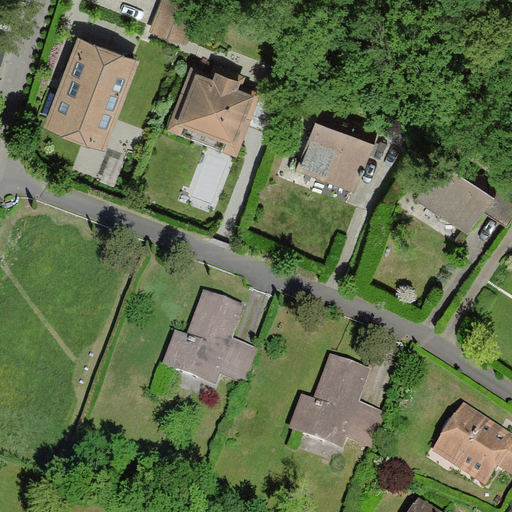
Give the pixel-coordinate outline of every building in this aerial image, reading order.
[(202,0),(165,0),(155,28),(187,40),(202,0)] [(84,35),(80,33),(45,125),(106,148),(141,56),(137,54),(84,35)] [(190,66),(167,129),(237,155),(261,91),(241,84),(244,75),(216,65),(213,74),(190,66)] [(384,133),(408,148),(427,119),(404,104),(384,133)] [(357,189),(377,137),(318,115),(298,168),(357,189)] [(496,192),(443,158),(419,196),(471,232),(487,209),(511,226),(511,223),(511,188),(503,182),(496,192)] [(230,343),(242,308),(202,294),(186,340),(172,335),(160,370),(213,389),(217,378),(242,387),(255,352),(230,343)] [(356,407),(369,373),(328,359),(312,404),(299,399),(287,435),(339,453),(343,442),(369,451),(381,416),(356,407)] [(511,480),(511,441),(458,408),(427,455),(483,491),(495,469),(511,480)] [(133,485),(125,506),(139,511),(140,511),(149,491),(133,485)]
